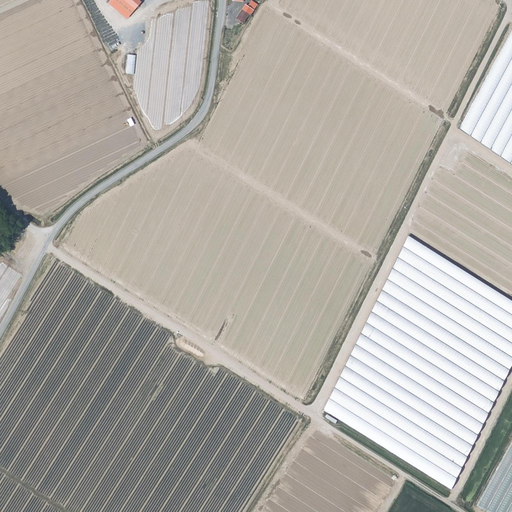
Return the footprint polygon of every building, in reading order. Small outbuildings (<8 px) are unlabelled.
[(123,0),(124,1),(126,2),(135,11),(141,2),(138,0),(123,0)] [(249,14),(257,5),(251,0),(243,10),(248,14),(249,14)] [(241,8),(234,17),(240,22),(248,14),(243,10),(241,8)] [(155,24),(149,27),(152,33),(153,33),(154,36),(158,35),(157,31),(158,31),(155,24)] [(135,26),(140,37),(143,36),(138,25),(135,26)] [(511,32),(462,129),(511,164),(511,32)] [(125,73),(134,74),(135,55),(127,54),(125,73)] [(511,360),(511,301),(407,234),(322,409),(451,490),(511,360)] [(511,511),(511,438),(476,507),(484,511),(511,511)]
